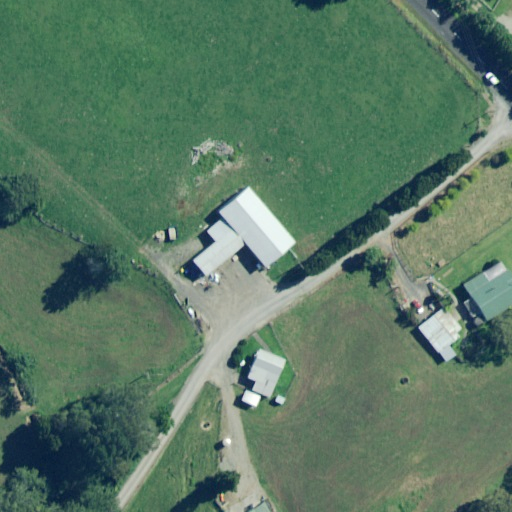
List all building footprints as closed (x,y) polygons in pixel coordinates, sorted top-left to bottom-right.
[(212,243),(189,263),(202,278),(241,244),(262,269),(292,243),(246,188),(215,214),(219,218),(203,232),(212,243)] [(507,282),(501,272),(485,283),(479,274),(460,286),(469,298),(460,304),(475,328),(511,303),(511,294),(505,283),(507,282)] [(459,329),(447,314),(438,322),(432,315),(416,329),(419,332),(412,337),(418,343),(423,338),(444,362),(453,354),(446,347),(456,338),(453,333),(459,329)] [(283,361),(257,351),(246,379),(254,382),(250,391),(268,398),(283,361)] [(276,511),(269,500),(248,511),(227,511),(225,511),(276,511)]
